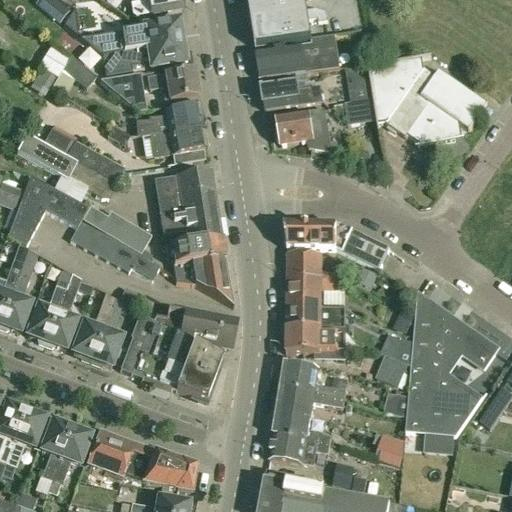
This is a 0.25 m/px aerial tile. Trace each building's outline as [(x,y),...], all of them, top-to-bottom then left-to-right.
[(46,16),(57,3),(53,0),(41,0),(35,7),(46,16)] [(183,13),(181,0),(148,0),(149,3),(131,6),(133,19),(136,21),(183,13)] [(246,0),(248,7),(249,7),(252,27),(251,27),(255,52),(311,44),(308,24),(318,23),(318,27),(328,25),(326,15),(316,12),(306,14),(304,2),(315,1),(315,0),(246,0)] [(99,60),(109,58),(128,56),(182,46),(180,38),(183,38),(181,28),(178,28),(178,26),(145,31),(145,32),(81,43),(99,60)] [(260,83),(315,75),(339,72),(335,44),(256,56),(260,83)] [(111,68),(130,65),(150,61),(152,72),(185,66),(185,64),(188,64),(186,53),(183,54),(182,46),(128,56),(109,58),(111,68)] [(51,51),(39,70),(41,71),(50,77),(55,80),(57,81),(60,75),(69,62),(51,51)] [(96,82),(70,60),(69,62),(60,75),(86,94),(96,82)] [(436,80),(424,72),(423,64),(369,73),(378,128),(385,127),(406,142),(408,140),(420,149),(421,150),(463,142),(460,128),(470,134),(487,108),(439,75),(436,80)] [(351,105),(372,102),(369,84),(354,73),(346,72),(351,105)] [(198,100),(194,74),(148,82),(150,94),(168,91),(170,105),(198,100)] [(143,79),(103,85),(139,114),(148,112),(143,79)] [(295,83),(261,88),(265,115),(322,106),(320,92),(297,95),(295,83)] [(376,125),(372,102),(351,105),(345,106),(348,124),(348,129),(376,125)] [(139,141),(152,139),(203,131),(200,109),(166,115),(167,120),(155,121),(156,124),(137,127),(139,141)] [(327,128),(326,128),(324,114),(299,118),(300,121),(276,125),(280,149),(306,145),(307,152),(332,157),(327,128)] [(130,140),(113,130),(107,139),(124,149),(130,140)] [(173,158),(175,168),(205,163),(203,153),(207,153),(203,131),(152,139),(156,161),(173,158)] [(119,188),(69,159),(30,137),(18,158),(109,206),(119,188)] [(69,159),(119,188),(127,174),(76,146),(69,159)] [(189,250),(222,244),(211,175),(154,185),(165,249),(189,250)] [(31,181),(23,202),(47,217),(59,196),(31,181)] [(0,193),(0,210),(15,216),(23,195),(2,188),(0,193)] [(59,196),(47,217),(57,222),(69,202),(59,196)] [(23,202),(19,212),(42,226),(47,217),(23,202)] [(69,202),(57,222),(67,228),(79,207),(69,202)] [(79,207),(67,228),(77,233),(81,226),(88,212),(79,207)] [(130,254),(141,260),(152,241),(110,217),(108,221),(91,211),(90,213),(88,212),(81,226),(93,233),(106,240),(118,247),(130,254)] [(19,212),(15,223),(37,235),(42,226),(19,212)] [(15,223),(11,233),(32,244),(37,235),(15,223)] [(81,226),(77,233),(71,245),(83,252),(93,233),(81,226)] [(284,230),(287,254),(336,254),(379,275),(390,254),(387,252),(342,231),(284,230)] [(7,243),(17,249),(26,254),(32,244),(11,233),(7,243)] [(93,233),(83,252),(95,259),(106,240),(93,233)] [(106,240),(95,259),(108,265),(118,247),(106,240)] [(174,272),(226,263),(222,244),(189,250),(166,254),(168,268),(173,267),(174,272)] [(118,247),(108,265),(120,272),(130,254),(118,247)] [(130,254),(120,272),(132,279),(134,275),(142,261),(141,260),(130,254)] [(21,305),(30,282),(38,260),(29,255),(24,269),(0,332),(7,335),(8,333),(20,337),(31,308),(21,305)] [(287,284),(344,285),(344,277),(321,277),(322,260),(287,260),(287,284)] [(142,261),(134,275),(154,286),(162,272),(142,261)] [(196,289),(200,292),(234,310),(226,263),(174,272),(176,286),(196,289)] [(0,332),(24,269),(14,265),(7,286),(0,283),(0,332)] [(375,278),(364,273),(358,284),(369,289),(375,278)] [(77,325),(68,322),(81,285),(72,280),(66,295),(46,350),(52,352),(55,350),(66,354),(77,325)] [(57,292),(66,295),(70,286),(60,282),(57,292)] [(344,308),(344,285),(287,284),(287,308),(321,308),(344,308)] [(66,295),(57,292),(49,314),(38,310),(28,340),(38,344),(39,347),(46,350),(66,295)] [(144,303),(125,292),(118,304),(137,315),(144,303)] [(91,367),(115,304),(106,299),(94,331),(84,328),(73,357),(84,361),(84,364),(91,367)] [(482,403),(447,379),(462,358),(484,373),(498,354),(440,314),(437,317),(417,303),(416,320),(414,345),(410,391),(406,437),(456,441),(482,403)] [(113,339),(122,316),(128,318),(130,313),(115,304),(91,367),(98,369),(100,367),(111,372),(123,342),(113,339)] [(344,333),(344,308),(321,308),(287,308),(287,332),(344,333)] [(190,316),(186,315),(171,312),(168,325),(158,322),(155,327),(165,333),(180,341),(199,352),(200,346),(219,349),(219,351),(228,352),(228,351),(231,351),(236,325),(202,318),(200,315),(193,314),(190,316)] [(406,342),(416,320),(402,314),(393,336),(406,342)] [(165,333),(155,327),(140,318),(119,374),(131,379),(139,358),(154,363),(165,333)] [(344,363),(344,333),(287,332),(287,357),(315,358),(314,362),(344,363)] [(169,369),(180,341),(165,333),(154,363),(169,369)] [(410,391),(414,345),(395,338),(386,360),(378,380),(410,391)] [(221,365),(199,352),(180,341),(169,369),(214,385),(221,365)] [(169,369),(154,363),(139,358),(131,379),(206,406),(214,385),(169,369)] [(345,396),(316,391),(319,374),(286,369),(281,393),(343,404),(345,396)] [(505,411),(511,401),(511,398),(503,392),(495,404),(505,411)] [(341,413),(343,404),(281,393),(277,416),(310,421),(313,408),(341,413)] [(407,417),(409,402),(398,399),(398,400),(393,419),(407,422),(407,417)] [(0,465),(6,468),(26,417),(27,413),(20,411),(17,413),(7,409),(0,426),(0,465)] [(26,417),(6,468),(16,472),(24,449),(34,452),(45,423),(34,419),(33,416),(27,413),(26,417)] [(479,426),(490,433),(498,422),(487,415),(479,426)] [(310,421),(277,416),(273,440),(329,449),(331,443),(319,441),(319,439),(308,437),(310,421)] [(52,485),(73,431),(66,428),(63,430),(53,426),(42,455),(51,458),(42,481),(52,485)] [(57,500),(62,488),(70,466),(80,469),(91,440),(79,436),(79,433),(73,431),(52,485),(48,497),(57,500)] [(182,467),(156,457),(101,435),(89,467),(122,480),(145,486),(178,493),(177,494),(191,496),(195,471),(183,466),(182,467)] [(273,440),(269,464),(315,471),(317,458),(327,459),(329,449),(273,440)] [(403,456),(380,450),(376,464),(399,471),(403,456)] [(334,493),(351,496),(356,472),(338,469),(334,493)] [(333,493),(333,491),(303,486),(303,484),(267,477),(266,487),(265,487),(260,511),(406,511),(353,502),(354,497),(347,496),(333,493)] [(367,481),(366,484),(363,500),(363,502),(377,504),(380,492),(382,483),(367,480),(367,481)] [(32,511),(35,503),(21,498),(16,511),(32,511)] [(131,511),(187,511),(188,508),(158,502),(156,511),(151,511),(132,509),(131,511)]
